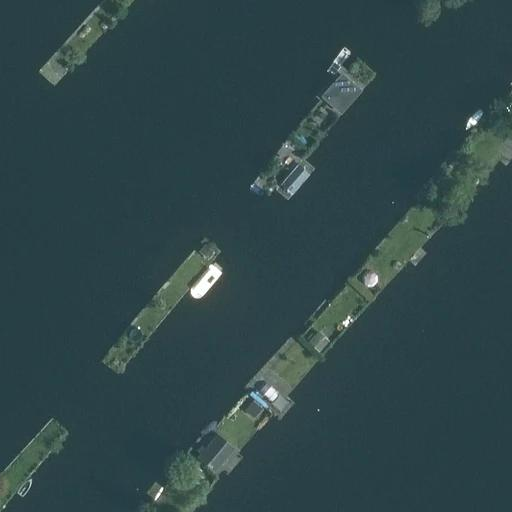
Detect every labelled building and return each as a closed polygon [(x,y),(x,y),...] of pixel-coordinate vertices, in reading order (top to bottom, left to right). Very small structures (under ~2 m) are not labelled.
[(342,72),(321,96),(341,114),(362,90),(342,72)] [(457,191),(449,200),(456,205),(463,196),(457,191)] [(205,244),(198,251),(208,259),(214,252),(205,244)] [(318,332),(309,342),(319,352),(329,342),(318,332)] [(253,400),(245,410),(254,418),(263,408),(253,400)] [(201,446),(197,451),(200,454),(197,457),(215,473),(230,455),(212,439),(205,449),(201,446)]
